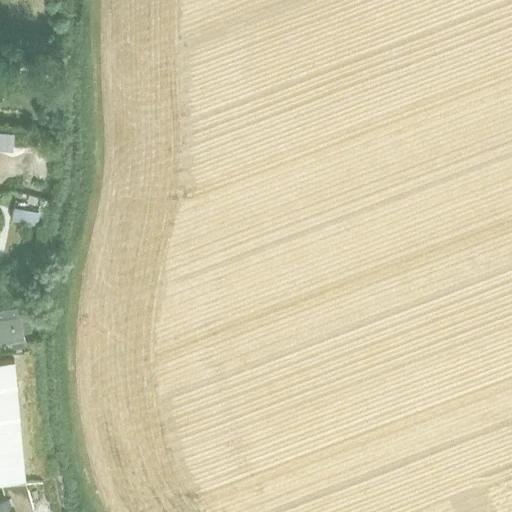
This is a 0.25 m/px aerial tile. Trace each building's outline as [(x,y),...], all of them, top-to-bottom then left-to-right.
[(41,55),(35,66),(44,71),(50,60),(41,55)] [(0,131),(0,145),(11,146),(12,132),(0,131)] [(35,224),(37,212),(12,207),(10,219),(35,224)] [(8,276),(26,271),(25,264),(6,268),(8,276)] [(0,308),(0,341),(10,340),(11,347),(23,345),(21,338),(22,338),(21,332),(29,331),(27,317),(19,318),(17,305),(0,308)] [(0,358),(0,479),(23,477),(12,358),(0,358)] [(30,511),(32,511),(24,481),(0,483),(4,498),(0,499),(0,511),(30,511)]
